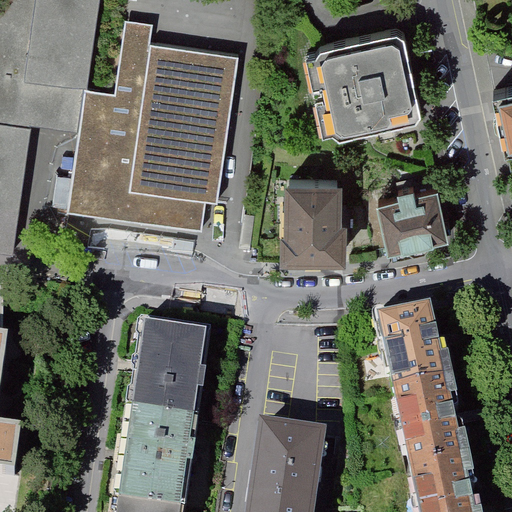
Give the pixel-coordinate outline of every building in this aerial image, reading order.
[(0,0),(0,248),(16,250),(34,119),(81,125),(86,92),(87,87),(89,87),(101,0),(0,0)] [(125,22),(115,96),(86,92),(81,125),(69,212),(199,230),(203,203),(215,205),(235,61),(152,50),(155,26),(125,22)] [(408,33),(398,28),(323,42),(318,50),(334,127),(342,131),(420,116),(425,109),(408,33)] [(511,144),(511,85),(496,88),(508,145),(511,144)] [(342,180),(292,179),(291,228),(288,228),(288,253),(346,255),(346,221),(341,221),(342,180)] [(449,237),(439,191),(419,195),(417,184),(402,187),(404,196),(382,201),(392,249),(449,237)] [(380,316),(395,391),(445,379),(428,307),(380,316)] [(146,314),(133,404),(204,414),(216,324),(146,314)] [(0,474),(4,475),(11,433),(0,431),(0,356),(2,343),(0,342),(0,474)] [(464,458),(445,379),(395,391),(412,470),(464,458)] [(133,404),(120,493),(191,503),(204,414),(133,404)] [(263,428),(253,509),(276,511),(313,511),(323,436),(263,428)] [(476,511),(464,458),(412,470),(421,511),(476,511)] [(120,493),(117,511),(189,511),(191,503),(120,493)]
